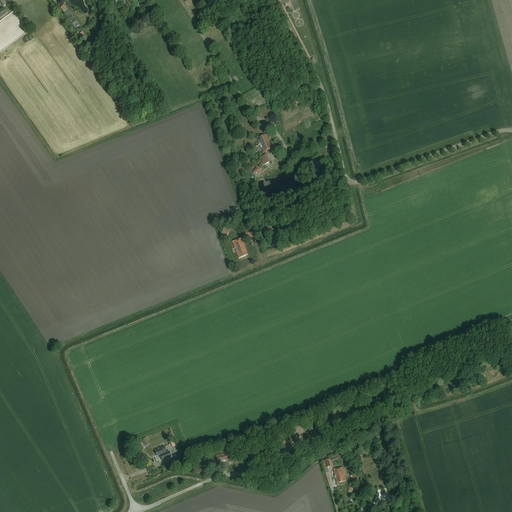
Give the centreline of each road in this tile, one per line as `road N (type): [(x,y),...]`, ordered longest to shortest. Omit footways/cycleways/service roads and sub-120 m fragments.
road 1 (track): [(511,131),(348,181),(326,101),(274,0)]
road 2 (unknown): [(181,0),(251,114)]
